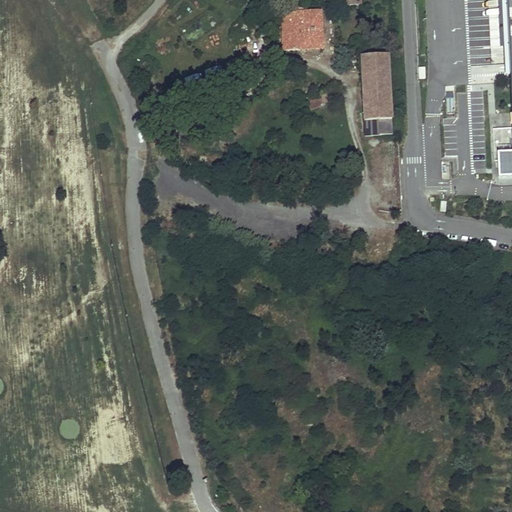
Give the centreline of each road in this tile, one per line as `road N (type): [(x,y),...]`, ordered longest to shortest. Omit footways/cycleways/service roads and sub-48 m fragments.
road 1 (residential): [(405,0),(414,211),(426,223),(511,238)]
road 2 (unknown): [(426,223),(372,223),(341,86),(320,70),(265,57)]
